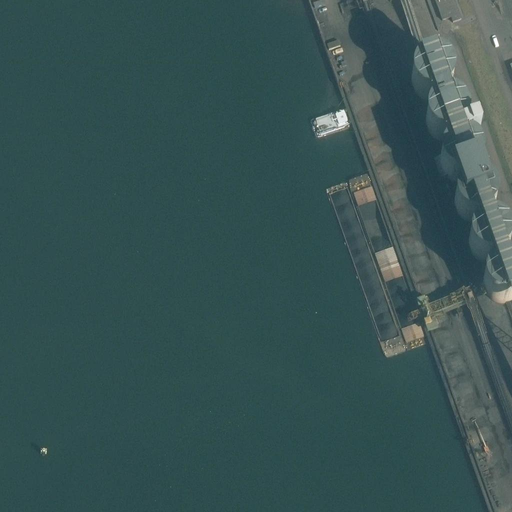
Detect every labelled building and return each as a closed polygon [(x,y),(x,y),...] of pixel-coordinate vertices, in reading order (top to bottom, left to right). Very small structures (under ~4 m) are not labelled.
[(455,0),(435,0),(444,24),(453,22),(454,26),(464,23),(455,0)] [(424,63),(421,65),(419,67),(417,68),(414,73),(413,81),(414,89),(417,95),(421,98),(425,100),(430,102),(435,102),(441,100),(446,98),(449,95),(453,90),(454,83),(454,78),(452,72),(448,66),(442,63),(436,61),(430,61),(424,63)] [(438,104),(435,106),(431,109),(428,114),(427,122),(428,129),(431,135),(435,138),(439,141),(444,143),(449,143),(455,141),(459,139),(463,135),(466,130),(468,124),(468,118),(466,113),(462,107),(456,104),(450,102),(444,102),(438,104)] [(451,144),(447,146),(444,150),(441,155),(439,162),(441,170),(444,176),(447,179),(452,182),(457,183),(462,184),(468,182),(472,180),(476,176),(479,171),(481,164),(481,159),(479,154),(474,148),(469,144),(463,143),(457,142),(451,144)] [(464,185),(461,187),(457,190),(454,195),(453,203),(454,210),(457,216),(461,220),(465,222),(470,224),(475,224),(481,222),(486,220),(489,217),(493,211),(494,205),(494,200),(492,194),(488,188),(482,185),(476,183),(471,183),(464,185)] [(477,225),(474,227),(471,230),(467,235),(466,243),(467,250),(471,256),(474,259),(478,262),(483,264),(488,264),(494,262),(499,260),(502,256),(506,251),(507,245),(507,239),(505,234),(501,228),(495,225),(489,223),(484,222),(477,225)] [(493,265),(490,267),(486,270),(483,275),(481,283),(483,290),(486,296),(489,299),(494,302),(499,304),(504,304),(510,302),(511,301),(511,265),(505,263),(499,262),(493,265)]
